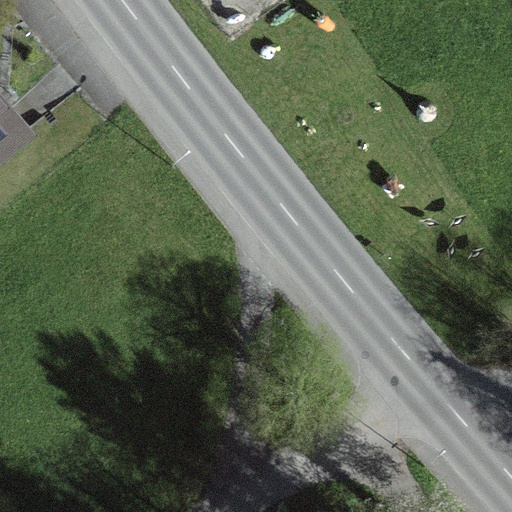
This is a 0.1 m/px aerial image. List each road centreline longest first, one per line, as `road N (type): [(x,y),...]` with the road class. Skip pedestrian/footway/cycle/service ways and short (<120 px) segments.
road 1 (secondary): [(122,0),(427,379)]
road 2 (residential): [(236,511),(427,379)]
road 3 (secondary): [(427,379),(511,476)]
